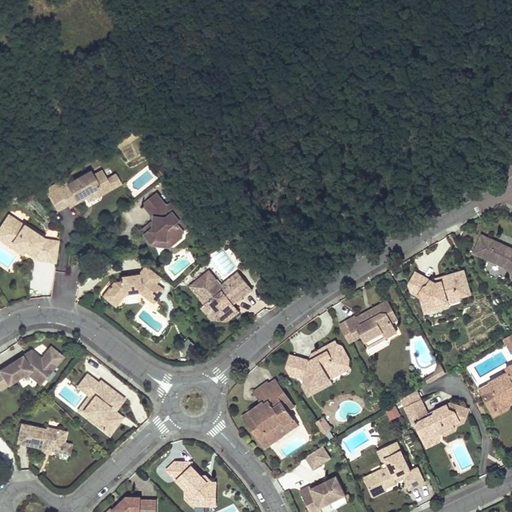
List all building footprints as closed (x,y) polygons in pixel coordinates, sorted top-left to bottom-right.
[(67,186),(48,197),(56,210),(67,204),(68,206),(80,199),(82,199),(80,196),(83,194),(87,201),(98,195),(99,192),(108,187),(104,180),(99,172),(91,176),(88,172),(66,184),(67,186)] [(99,192),(98,195),(109,189),(118,184),(113,176),(104,180),(108,187),(99,192)] [(157,194),(144,205),(154,217),(157,218),(156,223),(152,223),(144,229),(143,235),(151,244),(152,243),(157,239),(177,241),(182,237),(183,230),(192,223),(174,201),(169,206),(166,205),(157,194)] [(2,239),(14,221),(7,216),(0,227),(0,241),(22,256),(24,252),(26,250),(21,247),(20,250),(2,239)] [(36,260),(55,263),(58,242),(44,240),(14,221),(2,239),(20,250),(21,247),(26,250),(24,252),(36,260)] [(511,280),(511,250),(480,236),(472,254),(503,268),(511,280)] [(157,239),(152,243),(154,245),(169,247),(177,241),(157,239)] [(159,279),(143,267),(136,276),(131,276),(132,279),(128,280),(127,277),(120,278),(120,282),(112,284),(101,298),(111,306),(122,292),(122,295),(124,295),(139,293),(144,296),(143,298),(152,305),(163,291),(155,285),(159,279)] [(204,280),(211,274),(208,271),(201,276),(204,280)] [(240,276),(236,272),(220,285),(222,287),(227,283),(229,285),(240,276)] [(464,273),(439,280),(440,282),(435,283),(432,282),(415,273),(408,284),(410,292),(420,298),(425,301),(427,309),(437,306),(436,303),(446,300),(447,305),(459,302),(458,299),(470,296),(464,273)] [(240,299),(251,290),(240,276),(229,285),(227,283),(222,287),(220,285),(211,274),(204,280),(201,276),(188,287),(204,306),(200,309),(207,318),(213,313),(224,313),(229,318),(238,311),(233,305),(230,302),(230,298),(240,299)] [(122,292),(111,306),(114,308),(124,295),(122,295),(122,292)] [(425,315),(448,308),(447,305),(446,300),(436,303),(437,306),(427,309),(425,301),(420,298),(425,315)] [(345,323),(353,337),(360,333),(361,336),(365,342),(381,333),(384,339),(396,333),(391,323),(397,320),(387,302),(372,310),(372,315),(365,319),(361,316),(356,319),(355,318),(345,323)] [(372,310),(361,316),(365,319),(372,315),(372,310)] [(213,313),(207,318),(210,321),(226,320),(229,318),(224,313),(213,313)] [(353,337),(345,323),(339,326),(348,344),(355,340),(353,337)] [(381,333),(365,342),(368,348),(384,339),(381,333)] [(511,335),(503,339),(510,356),(511,355),(511,335)] [(178,348),(184,355),(195,347),(189,339),(178,348)] [(339,349),(335,343),(317,353),(319,357),(313,360),(310,362),(290,357),(287,369),(291,377),(298,378),(305,380),(310,391),(320,385),(318,382),(327,377),(328,380),(349,369),(345,361),(348,360),(342,347),(339,349)] [(0,369),(0,372),(7,384),(24,374),(30,371),(42,382),(51,372),(49,371),(54,365),(43,356),(38,362),(29,354),(22,359),(21,357),(0,369)] [(445,374),(441,365),(438,367),(435,374),(427,379),(429,383),(445,374)] [(511,366),(510,367),(506,370),(508,374),(499,379),(478,390),(490,411),(501,405),(507,407),(511,404),(511,366)] [(497,375),(499,379),(508,374),(506,370),(497,375)] [(30,371),(24,374),(39,386),(42,382),(30,371)] [(121,398),(100,381),(98,384),(87,375),(77,388),(89,397),(93,400),(89,404),(95,409),(90,417),(98,423),(96,426),(109,436),(120,423),(106,413),(109,409),(111,410),(121,398)] [(305,380),(298,378),(308,397),(331,385),(328,380),(327,377),(318,382),(320,385),(310,391),(305,380)] [(282,407),(280,404),(286,400),(273,382),(267,386),(265,384),(253,393),(261,404),(263,407),(257,410),(256,408),(242,418),(257,439),(264,434),(269,441),(278,434),(274,427),(280,423),(283,427),(292,421),(282,407)] [(402,401),(405,408),(421,401),(416,392),(402,401)] [(78,411),(96,426),(98,423),(90,417),(95,409),(89,404),(93,400),(89,397),(78,411)] [(124,400),(121,398),(111,410),(109,409),(106,413),(120,423),(123,419),(114,412),(124,400)] [(416,425),(423,440),(431,436),(441,439),(442,435),(442,434),(454,428),(453,425),(460,422),(462,416),(466,418),(468,410),(451,404),(436,412),(435,414),(435,415),(429,418),(421,401),(405,408),(414,426),(416,425)] [(501,405),(490,411),(494,418),(511,408),(511,404),(507,407),(501,405)] [(464,424),(466,418),(462,416),(460,422),(453,425),(454,428),(442,434),(442,435),(446,436),(456,431),(458,427),(464,424)] [(316,425),(323,435),(331,429),(324,419),(316,425)] [(264,449),(296,426),(292,421),(283,427),(280,423),(274,427),(278,434),(269,441),(264,434),(257,439),(264,449)] [(44,430),(20,424),(16,443),(40,449),(49,451),(60,453),(62,443),(65,433),(44,428),(44,430)] [(431,436),(423,440),(427,449),(440,443),(441,439),(431,436)] [(62,443),(60,453),(67,455),(70,445),(62,443)] [(383,470),(382,471),(379,479),(367,485),(373,498),(387,492),(385,490),(397,484),(397,482),(395,479),(403,476),(404,479),(410,491),(425,483),(417,468),(410,471),(397,443),(381,451),(385,461),(389,467),(383,470)] [(310,472),(330,458),(322,446),(302,460),(310,472)] [(71,472),(79,474),(82,465),(74,463),(71,472)] [(166,471),(174,479),(175,463),(166,471)] [(185,499),(191,506),(206,506),(206,497),(214,497),(215,483),(210,483),(206,483),(200,477),(191,467),(191,463),(175,463),(174,479),(185,490),(185,499)] [(379,479),(382,471),(364,479),(367,485),(379,479)] [(345,498),(335,479),(326,483),(327,485),(321,488),(320,486),(310,491),(308,489),(298,494),(307,511),(308,511),(317,508),(319,511),(345,498)] [(214,497),(206,497),(206,506),(214,506),(214,497)] [(154,511),(155,501),(140,501),(140,498),(126,498),(121,502),(121,505),(118,507),(116,507),(112,511),(110,510),(107,511),(154,511)]
